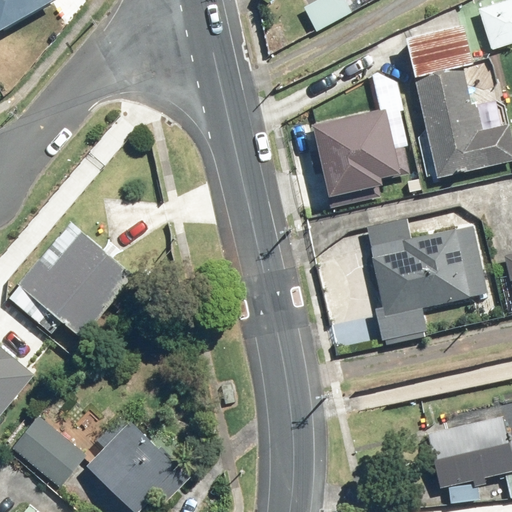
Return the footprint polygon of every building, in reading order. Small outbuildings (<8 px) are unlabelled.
[(0,0),(0,30),(54,0),(0,0)] [(511,1),(481,11),(492,49),(511,42),(511,1)] [(405,45),(413,76),(469,62),(461,31),(405,45)] [(485,167),(511,160),(511,150),(507,128),(475,135),(461,73),(415,83),(437,180),(485,169),(485,167)] [(375,105),(306,119),(322,198),(391,184),(375,105)] [(373,308),(379,341),(426,333),(422,307),(487,296),(477,236),(454,240),(452,230),(368,244),(379,307),(373,308)] [(15,284),(79,339),(132,279),(77,232),(46,268),(37,260),(15,284)] [(511,254),(503,257),(511,297),(511,254)] [(60,485),(84,455),(37,418),(13,448),(60,485)] [(130,423),(86,467),(132,511),(157,511),(188,480),(130,423)] [(511,423),(429,446),(440,489),(511,469),(511,423)]
